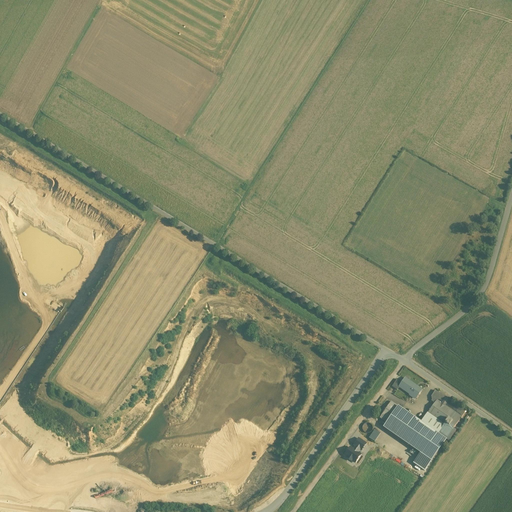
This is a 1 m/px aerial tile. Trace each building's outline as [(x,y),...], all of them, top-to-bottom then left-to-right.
[(402,384),(399,387),(399,388),(410,395),(417,399),(423,390),(416,386),(416,387),(405,379),(402,384)] [(397,391),(399,388),(399,387),(402,384),(397,380),(392,387),(397,391)] [(432,397),(432,401),(431,401),(435,404),(437,400),(454,412),(462,418),(466,412),(436,391),(432,397)] [(454,412),(437,400),(435,404),(430,411),(447,422),(454,412)] [(387,423),(398,407),(399,407),(391,402),(380,418),(387,423)] [(446,440),(438,434),(421,423),(398,407),(387,423),(384,428),(432,461),(446,440)] [(447,422),(430,411),(428,414),(444,426),(447,422)] [(444,426),(438,434),(446,440),(454,429),(462,418),(454,412),(447,422),(444,426)] [(444,426),(428,414),(421,423),(438,434),(444,426)] [(364,426),(363,428),(363,430),(364,431),(365,433),(367,433),(368,434),(370,433),(371,433),(373,431),(373,430),(373,428),(373,426),(372,425),(371,424),(369,423),(368,423),(366,424),(365,425),(364,426)] [(454,429),(446,440),(449,442),(457,430),(454,429)] [(375,430),(369,439),(375,443),(381,434),(375,430)] [(354,446),(356,447),(360,450),(362,451),(366,444),(359,439),(354,446)] [(350,448),(345,456),(349,459),(348,459),(351,461),(352,461),(356,463),(361,455),(358,453),(360,450),(356,447),(354,450),(350,448)]
